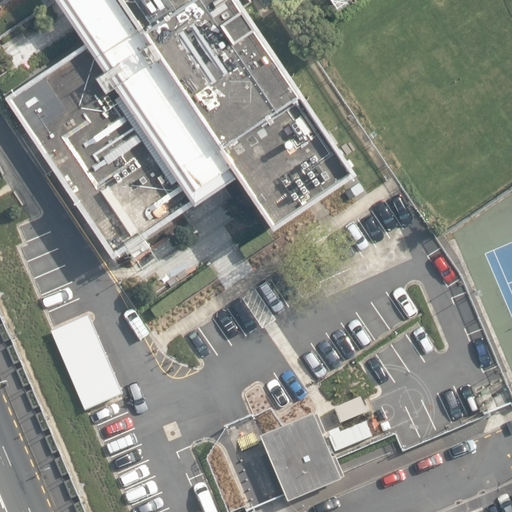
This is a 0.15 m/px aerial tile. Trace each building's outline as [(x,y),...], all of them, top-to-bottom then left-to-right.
[(236,0),(52,0),(62,15),(72,29),(83,46),(3,99),(23,128),(112,261),(115,259),(182,214),(210,195),(228,182),(233,179),(270,231),(307,207),(320,198),(354,175),(243,10),(236,0)] [(393,218),(347,246),(383,304),(428,277),(393,218)] [(254,280),(205,309),(225,343),(239,335),(231,321),(245,313),(254,327),(274,316),(254,280)] [(86,410),(122,395),(88,316),(52,331),(50,332),(84,411),(86,410)] [(153,320),(106,344),(151,430),(197,406),(153,320)] [(437,439),(437,440),(511,406),(511,396),(478,321),(400,356),(437,439)] [(294,381),(259,395),(273,429),(307,415),(294,381)] [(264,436),(258,439),(283,496),(287,504),(340,481),(340,480),(344,478),(342,474),(340,471),(339,469),(335,460),(334,457),(330,459),(321,437),(325,435),(317,416),(315,417),(312,418),(312,417),(282,429),(264,436)] [(511,511),(511,482),(499,488),(509,511),(511,511)]
